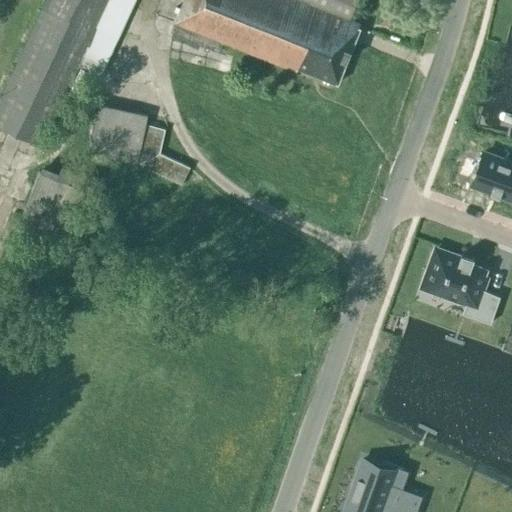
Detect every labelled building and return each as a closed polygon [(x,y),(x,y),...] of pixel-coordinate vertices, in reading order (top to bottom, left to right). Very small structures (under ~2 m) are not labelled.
[(45,0),(0,96),(0,126),(40,145),(78,65),(100,76),(134,0),(45,0)] [(349,19),(356,0),(183,0),(175,22),(296,70),(297,67),(337,83),(360,23),(349,19)] [(89,153),(136,163),(181,185),(190,166),(161,152),(166,127),(146,123),(147,114),(100,104),(89,153)] [(511,161),(483,151),(470,184),(511,199),(511,161)] [(59,172),(41,165),(18,223),(62,241),(88,175),(62,165),(59,172)] [(431,270),(425,286),(466,301),(462,312),(490,323),(500,296),(481,289),(485,277),(482,276),(485,269),(471,264),(474,258),(473,257),(472,259),(462,255),(462,253),(461,253),(460,257),(436,248),(428,269),(431,270)] [(362,458),(343,510),(348,511),(415,511),(422,494),(391,483),(395,470),(362,458)]
